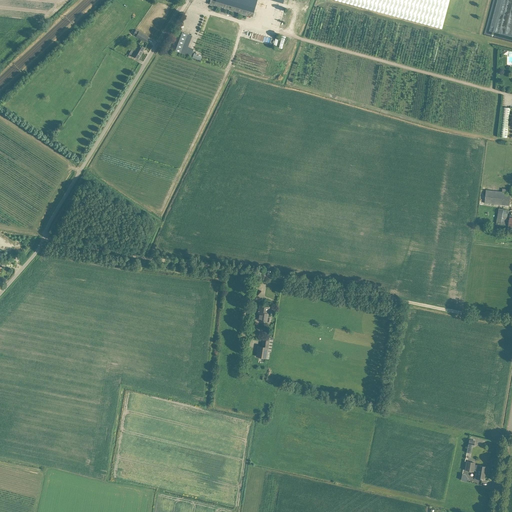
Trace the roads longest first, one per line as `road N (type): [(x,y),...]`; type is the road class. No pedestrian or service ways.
road 1 (unclassified): [(511,322),(41,239)]
road 2 (unclassified): [(41,239),(184,0)]
